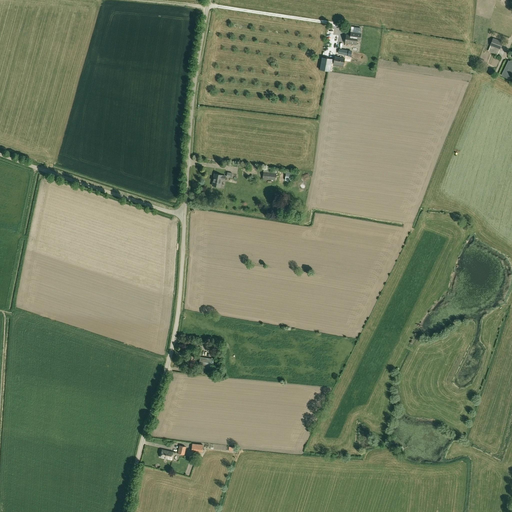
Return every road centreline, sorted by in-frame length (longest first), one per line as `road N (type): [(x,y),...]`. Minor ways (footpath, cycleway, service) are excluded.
road 1 (unclassified): [(124,511),(176,324),(183,216)]
road 2 (unclassified): [(183,216),(208,0)]
road 3 (unclassified): [(183,216),(0,154)]
road 4 (unknown): [(207,6),(330,26)]
